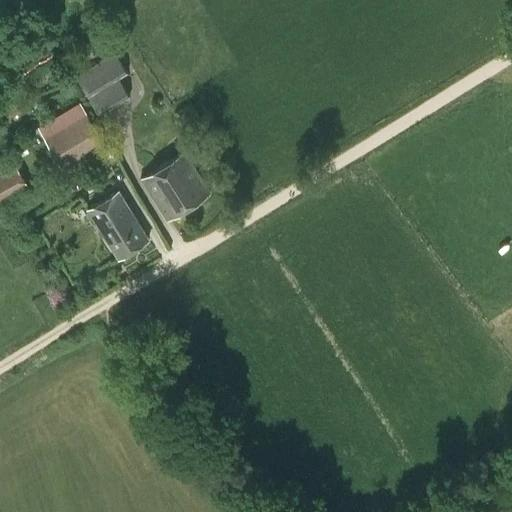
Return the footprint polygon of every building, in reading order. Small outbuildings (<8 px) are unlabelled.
[(119,78),(120,79),(129,73),(116,52),(77,76),(89,97),(119,78)] [(131,98),(120,79),(119,78),(89,97),(100,116),(131,98)] [(83,155),(104,144),(87,112),(43,135),(61,171),(85,158),(83,155)] [(167,218),(207,192),(182,152),(142,178),(167,218)] [(0,198),(26,183),(17,167),(0,177),(0,198)] [(116,260),(147,241),(112,183),(81,202),(116,260)]
